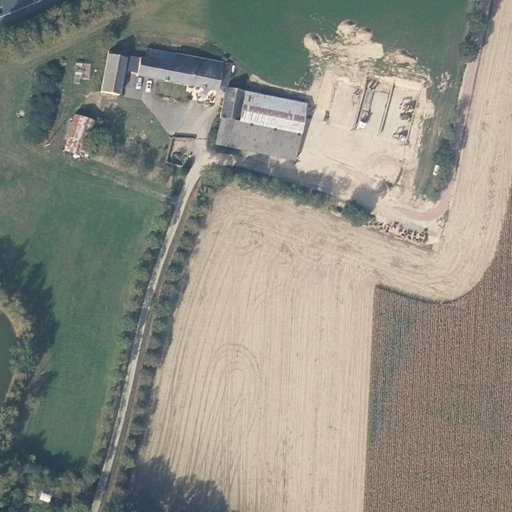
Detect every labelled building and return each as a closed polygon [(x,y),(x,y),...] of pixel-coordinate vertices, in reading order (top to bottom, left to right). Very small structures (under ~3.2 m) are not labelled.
[(122,73),(125,59),(116,57),(117,51),(108,50),(100,94),(117,98),(122,73)] [(224,89),(229,64),(146,50),(145,60),(139,58),(138,61),(136,76),(224,92),(218,118),(237,122),(243,92),(224,89)] [(136,76),(138,61),(125,59),(122,73),(136,76)] [(74,78),(89,79),(90,64),(76,62),(74,78)] [(305,105),(243,92),(237,122),(218,118),(213,145),(294,160),(305,105)] [(62,151),(81,158),(92,121),(72,115),(62,151)] [(39,499),(50,502),(52,495),(41,492),(39,499)]
